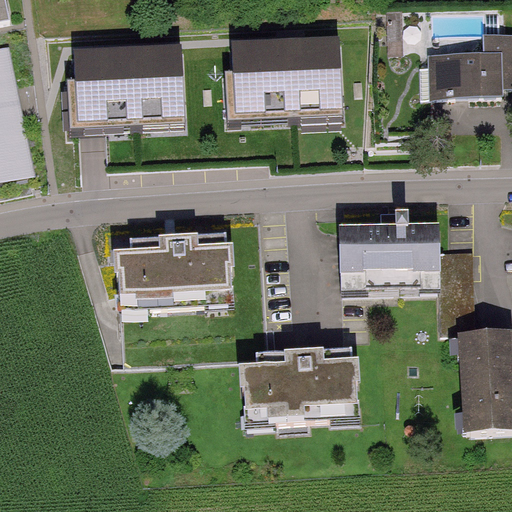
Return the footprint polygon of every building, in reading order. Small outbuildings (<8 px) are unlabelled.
[(0,0),(0,16),(11,15),(8,0),(0,0)] [(405,54),(405,14),(393,14),(392,54),(405,54)] [(511,41),(485,43),(486,60),(431,62),(433,109),(506,107),(505,101),(511,100),(511,41)] [(339,48),(237,53),(240,116),(342,112),(339,48)] [(9,52),(0,53),(0,192),(37,185),(9,52)] [(181,56),(79,61),(82,124),(184,120),(181,56)] [(440,235),(338,239),(340,307),(443,303),(440,235)] [(228,245),(128,250),(128,264),(114,264),(117,319),(231,314),(228,245)] [(511,343),(460,346),(464,443),(511,440),(511,343)] [(355,362),(255,366),(255,380),(242,381),(244,435),(358,430),(355,362)]
